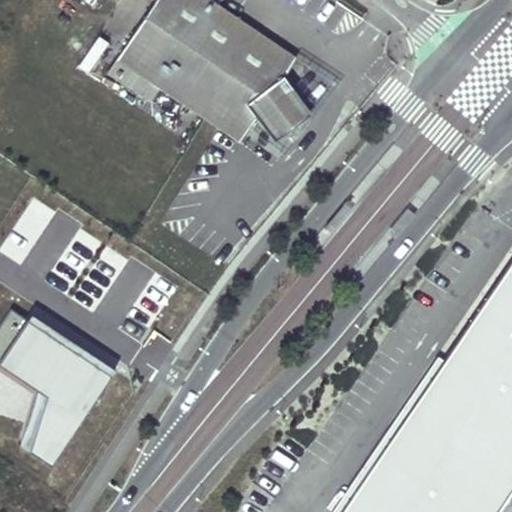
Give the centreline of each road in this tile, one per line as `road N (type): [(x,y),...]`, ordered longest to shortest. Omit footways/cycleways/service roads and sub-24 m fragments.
road 1 (secondary): [(461,48),(220,341),(165,452),(115,511)]
road 2 (secondary): [(167,511),(336,326),(511,110)]
